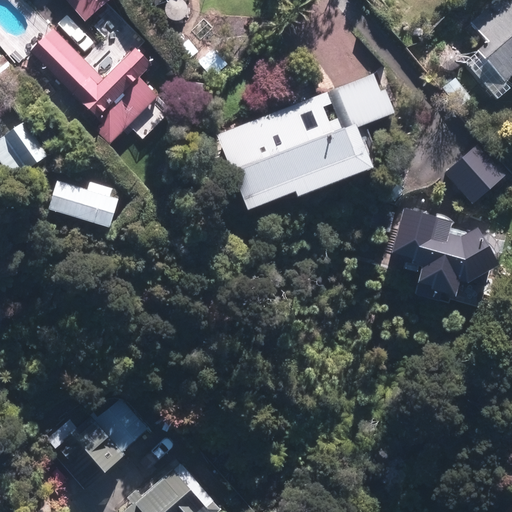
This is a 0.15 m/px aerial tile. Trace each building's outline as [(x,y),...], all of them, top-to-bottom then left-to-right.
[(69,0),(91,24),(118,0),(69,0)] [(148,0),(157,11),(169,0),(148,0)] [(511,0),(508,0),(477,26),(496,49),(487,57),(490,60),(477,70),(507,107),(511,102),(511,0)] [(89,109),(98,119),(107,126),(100,133),(116,148),(164,100),(144,81),(156,68),(140,52),(127,64),(130,67),(111,85),(58,33),(35,55),(89,109)] [(56,82),(45,70),(34,78),(45,92),(56,82)] [(381,77),(224,139),(259,228),(312,207),(315,213),(388,184),(369,134),(404,120),(395,96),(389,98),(381,77)] [(461,114),(477,101),(459,79),(443,91),(461,114)] [(92,124),(98,119),(89,109),(83,115),(92,124)] [(53,159),(29,125),(0,145),(0,158),(17,184),(53,159)] [(450,176),(481,211),(511,184),(511,180),(483,148),(450,176)] [(127,205),(64,185),(54,215),(118,236),(127,205)] [(472,243),(460,241),(463,228),(415,217),(404,265),(427,271),(426,276),(434,278),(430,295),(448,299),(447,302),(467,307),(471,292),(479,293),(510,274),(486,235),(472,243)] [(93,490),(129,453),(114,437),(115,436),(100,420),(99,421),(92,414),(55,451),(93,490)] [(179,468),(147,495),(141,488),(132,496),(138,502),(128,511),(127,511),(221,511),(226,508),(219,499),(212,506),(179,468)]
